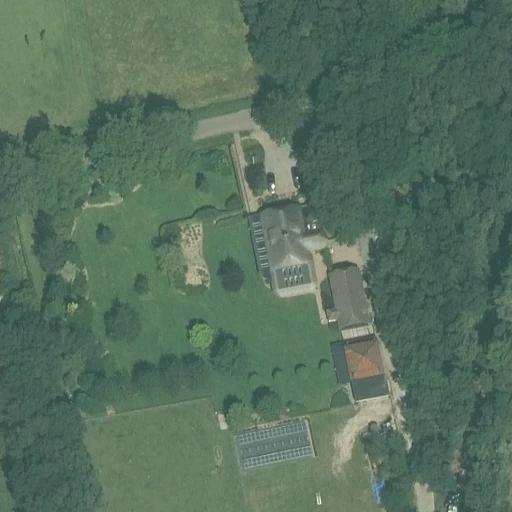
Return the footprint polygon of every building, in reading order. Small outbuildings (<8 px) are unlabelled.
[(320,215),(319,207),(260,218),(270,274),(311,266),(309,254),(327,251),(320,215)] [(340,212),(320,215),(327,251),(347,247),(340,212)] [(358,270),(331,275),(341,331),(368,326),(358,270)] [(11,296),(13,307),(24,306),(22,295),(11,296)] [(381,378),(375,346),(345,352),(351,383),(355,404),(389,397),(385,377),(381,378)] [(0,422),(19,419),(13,380),(0,382),(0,422)] [(396,415),(383,416),(384,435),(397,434),(396,415)]
